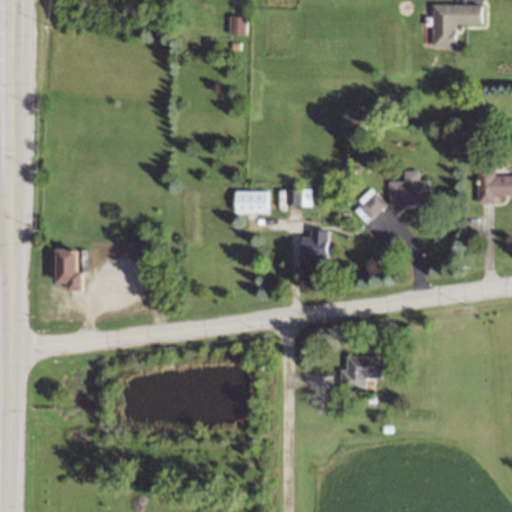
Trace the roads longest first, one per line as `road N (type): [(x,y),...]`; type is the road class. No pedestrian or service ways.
road 1 (residential): [(9,356),(511,282)]
road 2 (primary): [(13,158),(5,511)]
road 3 (residential): [(290,316),(288,511)]
road 4 (primary): [(13,158),(16,0)]
